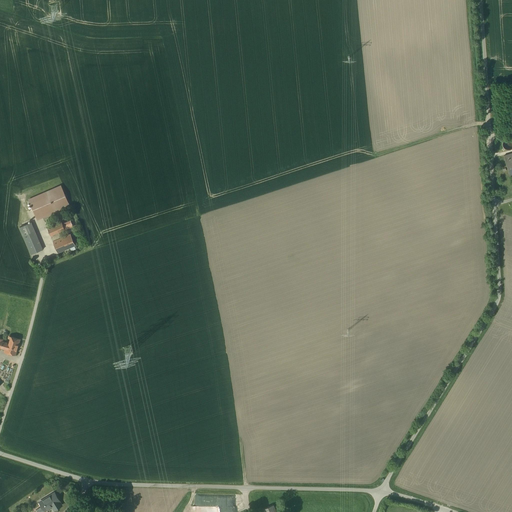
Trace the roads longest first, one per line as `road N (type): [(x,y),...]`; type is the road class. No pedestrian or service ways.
road 1 (unclassified): [(380,493),(498,296),(480,0)]
road 2 (unclassified): [(380,493),(95,483),(0,454)]
